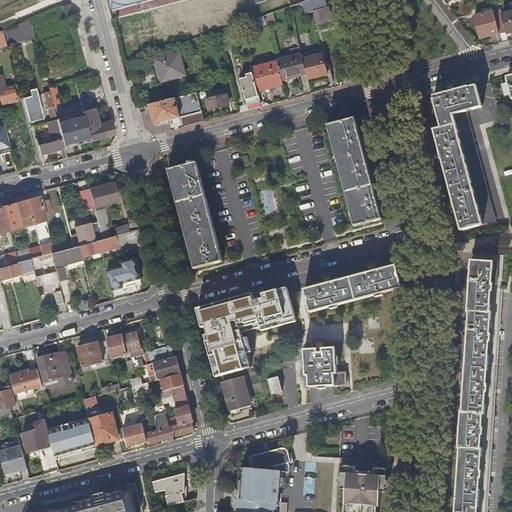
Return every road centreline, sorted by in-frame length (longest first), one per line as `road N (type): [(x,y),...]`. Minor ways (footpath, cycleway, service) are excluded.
road 1 (residential): [(137,153),(387,86)]
road 2 (residential): [(418,232),(173,298)]
road 3 (residential): [(212,444),(425,387)]
road 4 (residential): [(0,500),(212,444)]
road 5 (residential): [(173,298),(0,346)]
road 6 (residential): [(97,0),(137,153)]
road 7 (residential): [(425,387),(418,232)]
road 8 (residential): [(212,444),(173,298)]
road 9 (residential): [(173,298),(137,153)]
road 10 (residential): [(418,232),(387,86)]
road 11 (residential): [(0,189),(137,153)]
road 12 (residential): [(419,511),(425,387)]
